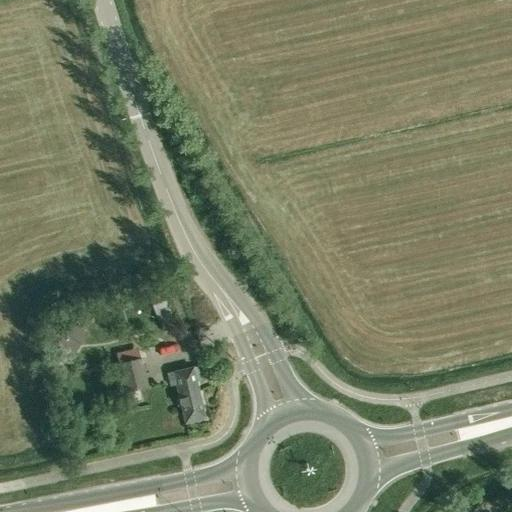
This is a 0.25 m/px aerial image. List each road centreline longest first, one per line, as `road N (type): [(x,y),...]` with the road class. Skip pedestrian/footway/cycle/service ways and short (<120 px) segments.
road 1 (tertiary): [(193,253),(103,0)]
road 2 (tertiary): [(306,409),(247,303),(193,253)]
road 3 (tertiary): [(193,253),(246,367),(262,430)]
road 4 (secondary): [(247,465),(90,511)]
road 5 (secondary): [(369,487),(511,430)]
road 6 (secondary): [(511,414),(365,445)]
road 7 (secondary): [(118,511),(255,502)]
